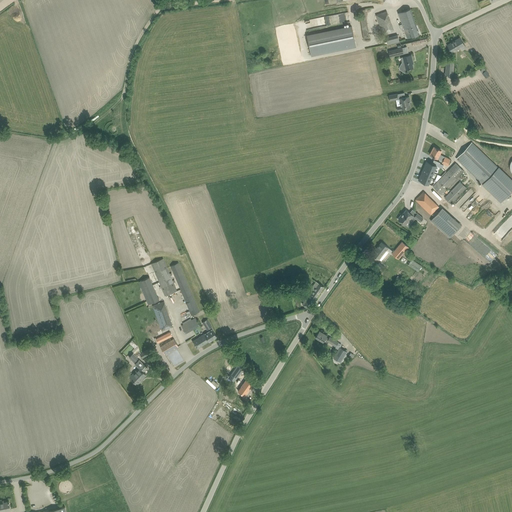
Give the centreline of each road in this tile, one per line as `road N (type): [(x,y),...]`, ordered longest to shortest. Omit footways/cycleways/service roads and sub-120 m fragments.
road 1 (unclassified): [(0,481),(97,448),(212,344),(308,315)]
road 2 (unclassified): [(308,315),(408,179),(431,88),(434,34)]
road 3 (track): [(219,341),(125,133),(124,97)]
road 4 (unclassified): [(203,511),(228,452),(308,315)]
